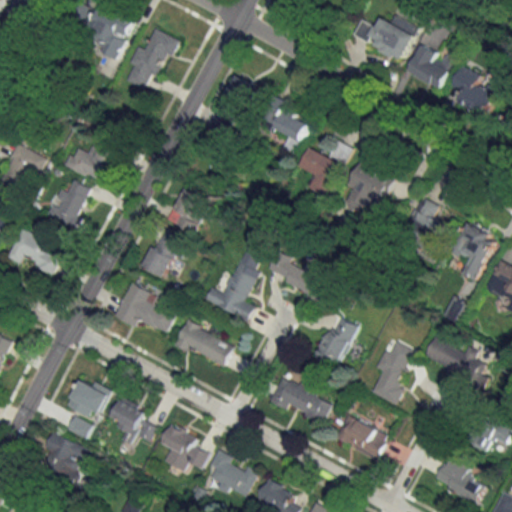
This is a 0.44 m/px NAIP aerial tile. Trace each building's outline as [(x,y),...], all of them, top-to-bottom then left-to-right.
[(93,31),(104,36),(99,50),(121,59),(137,18),(103,5),(93,31)] [(423,27),(399,15),(395,22),(385,17),(381,26),(367,18),(358,36),(405,61),(423,27)] [(179,38),(159,28),(149,49),(141,45),(126,77),(153,91),(179,38)] [(446,88),(459,59),(425,43),(412,72),(446,88)] [(462,103),(489,116),(499,93),(481,86),(486,74),(467,66),(458,87),(468,91),(462,103)] [(213,128),(233,137),(258,83),(238,74),(213,128)] [(0,123),(10,127),(18,105),(0,98),(0,123)] [(287,147),(299,152),(313,123),(287,110),(278,128),(293,135),(287,147)] [(68,165),(104,183),(122,147),(109,140),(105,147),(96,143),(90,154),(77,147),(68,165)] [(332,155),(315,147),(304,168),(337,184),(355,148),(340,140),(332,155)] [(27,194),(47,157),(22,143),(2,180),(27,194)] [(346,205),(363,213),(366,206),(382,213),(399,175),(366,160),(346,205)] [(51,214),(74,227),(95,189),(78,180),(73,189),(66,186),(51,214)] [(212,201),(186,186),(169,219),(195,233),(212,201)] [(454,226),(436,216),(442,205),(426,196),(408,226),(442,247),(454,226)] [(498,243),(490,239),(494,232),(472,221),(458,248),(474,257),(466,273),(479,280),(498,243)] [(11,257),(27,264),(28,261),(55,274),(67,248),(24,228),(11,257)] [(164,228),(146,266),(170,278),(188,240),(164,228)] [(268,253),(248,244),(227,292),(214,286),(207,301),(251,320),(258,305),(248,300),(268,253)] [(491,289),(511,298),(511,263),(510,263),(511,257),(511,248),(508,247),(491,289)] [(271,271),(310,289),(305,300),(319,307),(330,283),(316,276),(318,272),(293,260),(294,258),(280,251),(271,271)] [(118,317),(138,325),(140,320),(170,331),(177,314),(149,303),(154,290),(132,281),(118,317)] [(464,322),(472,302),(456,295),(448,315),(464,322)] [(319,358),(341,368),(360,323),(338,314),(319,358)] [(178,345),(227,368),(239,343),(189,321),(178,345)] [(0,374),(14,339),(0,333),(0,374)] [(472,376),(483,351),(471,346),(469,351),(437,337),(428,358),(472,376)] [(388,349),(379,369),(384,371),(375,392),(395,402),(418,350),(399,341),(394,352),(388,349)] [(72,400),(100,416),(114,391),(86,375),(72,400)] [(324,423),(336,400),(286,375),(273,400),(290,409),(291,406),(324,423)] [(151,441),(159,426),(147,420),(151,412),(123,398),(112,420),(129,428),(124,439),(134,444),(139,434),(151,441)] [(88,439),(95,425),(77,415),(70,429),(88,439)] [(382,456),(392,433),(349,415),(339,438),(382,456)] [(511,416),(482,416),(482,448),(494,448),(494,441),(511,441),(511,416)] [(166,460),(188,472),(193,463),(204,469),(213,453),(195,443),(199,435),(174,422),(162,443),(172,449),(166,460)] [(42,463),(82,480),(95,449),(56,432),(42,463)] [(247,501),(262,473),(247,464),(246,464),(220,450),(211,467),(220,472),(214,483),(247,501)] [(447,460),(437,482),(479,502),(489,480),(447,460)] [(297,490),(270,478),(258,505),(273,511),(300,511),(303,506),(293,502),(297,490)] [(511,511),(511,487),(509,486),(495,511),(511,511)] [(54,511),(23,497),(15,511),(54,511)] [(123,511),(140,511),(144,504),(131,497),(123,511)] [(333,511),(334,510),(316,501),(310,511),(333,511)]
